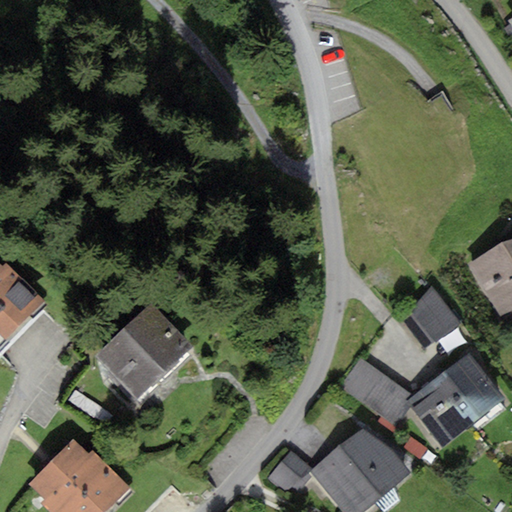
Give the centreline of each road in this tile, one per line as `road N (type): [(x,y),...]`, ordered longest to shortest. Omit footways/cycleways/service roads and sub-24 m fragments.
road 1 (residential): [(279,0),(312,81),(335,299),(313,384),(209,511)]
road 2 (track): [(290,22),(324,18),(373,36),(434,93)]
